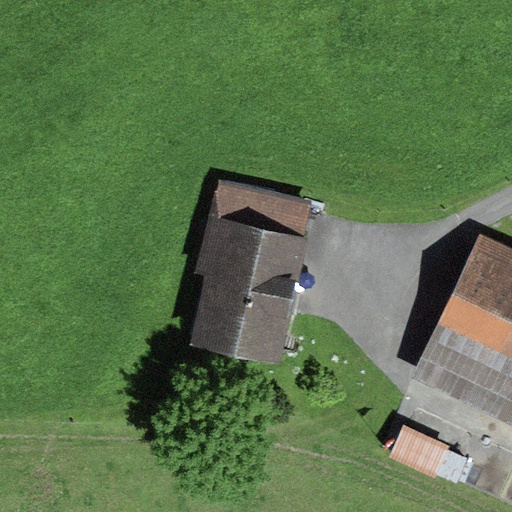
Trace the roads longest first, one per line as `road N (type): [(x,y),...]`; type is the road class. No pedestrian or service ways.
road 1 (track): [(379,275),(385,355),(408,393),(511,450)]
road 2 (track): [(320,270),(379,275),(511,209)]
